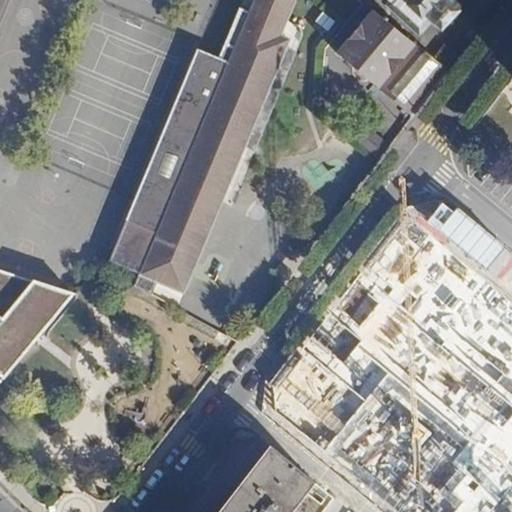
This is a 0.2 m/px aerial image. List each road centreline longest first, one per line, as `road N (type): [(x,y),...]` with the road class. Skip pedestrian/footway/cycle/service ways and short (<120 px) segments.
road 1 (residential): [(415,163),(232,402)]
road 2 (residential): [(232,402),(366,511)]
road 3 (residential): [(511,34),(415,163)]
road 4 (residential): [(232,402),(143,511)]
road 5 (residential): [(415,163),(511,242)]
